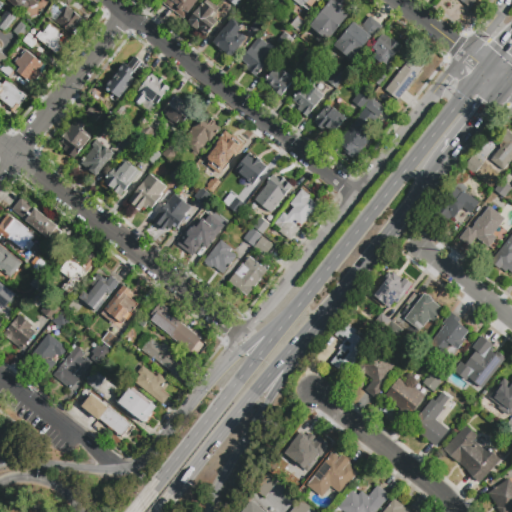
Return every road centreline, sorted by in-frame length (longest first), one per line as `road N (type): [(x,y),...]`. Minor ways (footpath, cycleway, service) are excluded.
road 1 (residential): [(106,0),(357,196)]
road 2 (residential): [(0,143),(242,334)]
road 3 (trunk): [(303,300),(135,511)]
road 4 (residential): [(0,178),(125,15)]
road 5 (residential): [(313,392),(458,511)]
road 6 (trunk): [(160,511),(278,372)]
road 7 (trunk): [(212,511),(278,372)]
road 8 (trunk): [(129,469),(0,463)]
road 9 (trunk): [(319,324),(397,224)]
road 10 (trunk): [(303,300),(209,382)]
road 11 (residential): [(357,196),(280,292)]
